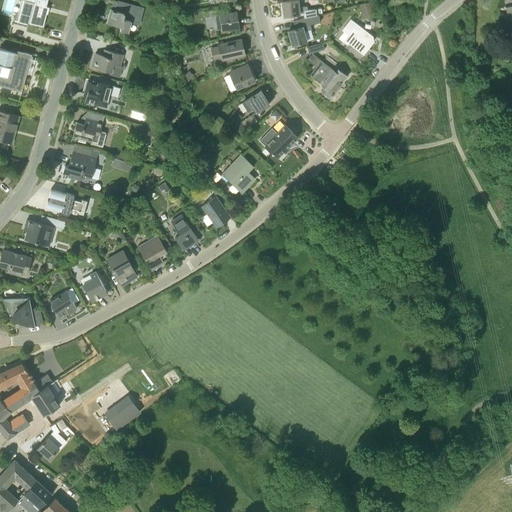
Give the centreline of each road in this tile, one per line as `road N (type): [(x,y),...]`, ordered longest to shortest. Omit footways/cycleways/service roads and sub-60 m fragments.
road 1 (tertiary): [(0,340),(58,336),(190,265),(261,214),(334,140)]
road 2 (residential): [(0,218),(37,165),(80,0)]
road 3 (tertiary): [(334,140),(453,0)]
road 4 (residential): [(334,140),(276,67),(258,0)]
